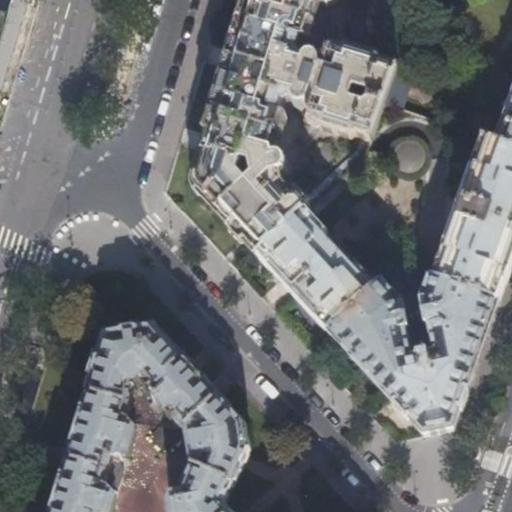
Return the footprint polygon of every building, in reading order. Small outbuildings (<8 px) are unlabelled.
[(194,182),(195,188),(197,192),(223,220),(243,241),(257,257),(307,211),(311,207),(312,206),(299,191),(293,196),(279,182),(278,177),(282,175),(285,172),(287,169),(287,163),(286,159),(282,155),(279,153),(273,153),(284,112),(279,110),(284,97),(289,94),(293,95),(292,100),(293,103),(297,107),(300,108),(303,108),(306,107),(308,105),(311,101),(314,102),(308,121),(371,142),(384,105),(397,68),(332,46),(325,67),(322,65),(322,62),(321,59),(318,55),(316,54),(312,53),(309,54),(305,57),(303,60),(300,59),(298,54),(302,39),(307,40),(319,3),(322,0),(324,3),(327,4),(330,4),(333,2),(334,0),(247,0),(231,56),(205,143),(195,177),(194,182)] [(441,102),(408,90),(416,68),(399,62),(397,68),(384,105),(434,123),(441,102)] [(511,109),(499,145),(511,149),(511,109)] [(511,267),(511,149),(499,145),(483,140),(433,281),(499,304),(511,267)] [(420,147),(414,143),(412,143),(410,143),(405,143),(401,145),(396,150),(394,155),(394,159),(396,165),(399,169),(404,172),(409,173),(416,172),(421,168),(424,162),(424,157),(423,151),(420,147)] [(360,162),(312,206),(311,207),(318,214),(367,170),(360,162)] [(329,235),(307,211),(257,257),(292,294),(328,334),(379,289),(356,264),(351,269),(343,260),(347,256),(335,244),(332,248),(324,239),(329,235)] [(485,344),(499,304),(433,281),(429,279),(421,304),(426,329),(428,329),(432,349),(436,348),(441,354),(450,370),(474,379),(485,344)] [(382,285),(379,289),(328,334),(355,363),(386,396),(404,379),(405,362),(408,353),(412,353),(408,333),(410,333),(405,306),(382,285)] [(227,511),(225,509),(248,454),(245,438),(243,427),(183,364),(151,331),(103,338),(93,372),(85,398),(86,398),(81,413),(80,413),(70,448),(71,448),(62,479),(60,479),(57,492),(50,511),(102,511),(105,503),(111,504),(112,498),(115,499),(117,493),(110,491),(117,488),(122,470),(118,463),(125,464),(127,459),(124,459),(126,452),(122,451),(127,430),(130,430),(132,424),(130,424),(130,420),(126,419),(130,408),(128,408),(131,395),(140,397),(142,392),(149,389),(150,390),(148,397),(155,404),(149,410),(153,414),(153,413),(160,420),(160,421),(163,424),(169,419),(170,420),(149,439),(164,454),(185,435),(186,441),(193,435),(195,438),(198,454),(196,459),(190,456),(189,458),(190,462),(179,487),(173,484),(170,490),(171,495),(177,494),(178,501),(176,502),(178,511),(227,511)] [(441,354),(405,362),(404,379),(386,396),(399,411),(424,438),(454,431),(462,412),(474,379),(450,370),(441,354)]
